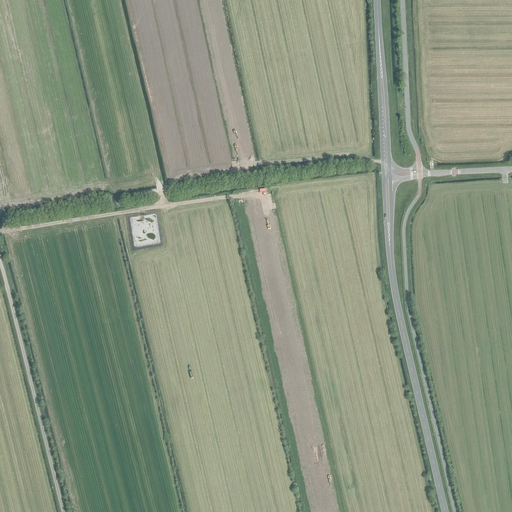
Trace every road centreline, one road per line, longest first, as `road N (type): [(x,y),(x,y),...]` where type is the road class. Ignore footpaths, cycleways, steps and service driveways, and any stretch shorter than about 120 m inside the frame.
road 1 (tertiary): [(444,511),(389,251)]
road 2 (unclassified): [(0,266),(61,511)]
road 3 (track): [(162,205),(167,187),(184,176),(341,154),(389,161)]
road 4 (track): [(0,231),(235,196)]
road 5 (unclassified): [(419,173),(408,124),(402,0)]
road 6 (tertiary): [(378,39),(383,175)]
road 7 (tertiary): [(389,171),(378,39)]
